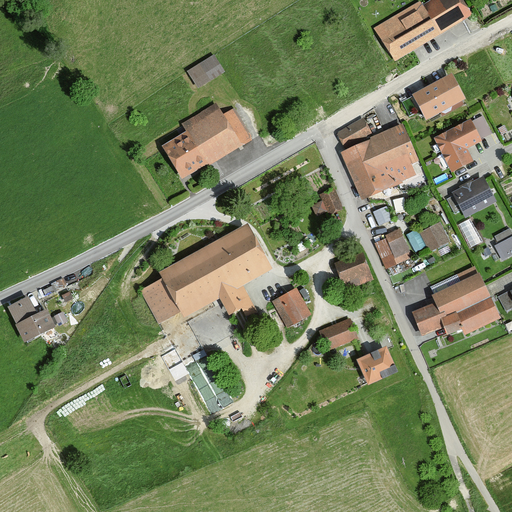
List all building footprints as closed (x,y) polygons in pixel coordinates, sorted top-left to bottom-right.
[(472,18),(460,0),(435,0),(425,7),(421,2),(410,9),(416,18),(412,21),(428,46),(472,18)] [(224,74),(213,58),(188,74),(199,91),(224,74)] [(413,98),(427,124),(468,103),(454,77),(413,98)] [(252,144),(233,111),(225,116),(219,106),(181,128),(185,136),(164,148),(184,183),(252,144)] [(483,113),(474,117),(484,136),(493,132),(483,113)] [(362,120),(336,135),(345,151),(371,136),(362,120)] [(482,143),(470,121),(434,141),(452,174),(473,162),(467,151),(482,143)] [(403,127),(342,154),(363,201),(417,177),(412,166),(420,163),(403,127)] [(497,201),(483,179),(451,194),(467,220),(497,201)] [(320,197),(330,217),(342,211),(333,192),(320,197)] [(391,219),(385,205),(374,209),(379,224),(391,219)] [(441,219),(420,228),(430,250),(451,240),(441,219)] [(274,272),(250,227),(162,275),(165,280),(140,293),(158,327),(182,315),(186,321),(222,302),(232,320),(254,308),(243,288),(274,272)] [(511,236),(509,230),(494,237),(498,245),(495,247),(502,262),(511,257),(511,236)] [(410,256),(400,231),(385,238),(396,262),(410,256)] [(346,291),(371,282),(362,255),(336,264),(346,291)] [(500,321),(475,267),(456,276),(460,285),(433,297),(437,305),(414,316),(424,338),(445,329),(449,337),(463,331),(466,337),(500,321)] [(309,316),(297,293),(275,305),(287,327),(309,316)] [(63,297),(66,304),(73,300),(70,294),(63,297)] [(29,300),(9,310),(27,345),(57,330),(47,312),(38,317),(29,300)] [(67,324),(62,314),(54,318),(59,328),(67,324)] [(357,341),(348,320),(319,333),(327,353),(357,341)] [(362,394),(398,381),(389,357),(354,370),(362,394)]
